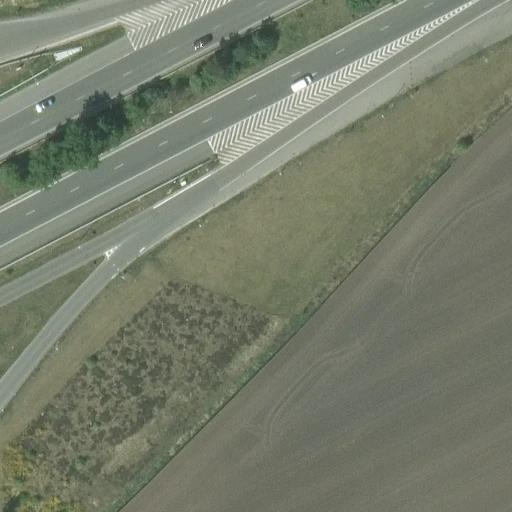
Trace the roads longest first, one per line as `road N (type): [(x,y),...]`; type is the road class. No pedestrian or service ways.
road 1 (motorway): [(0,230),(444,0)]
road 2 (motorway): [(156,222),(487,0)]
road 3 (motorway): [(260,0),(0,135)]
road 4 (motorway): [(136,0),(18,36)]
